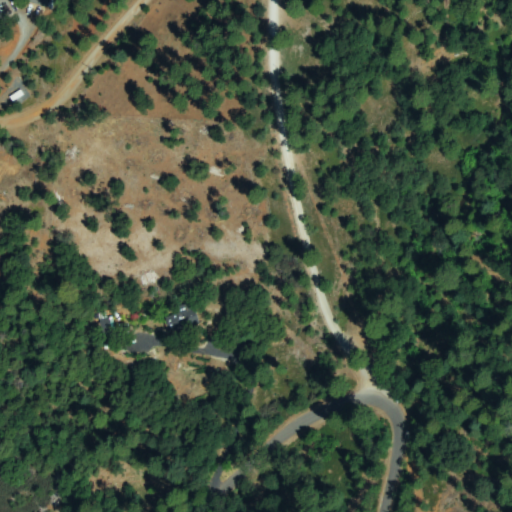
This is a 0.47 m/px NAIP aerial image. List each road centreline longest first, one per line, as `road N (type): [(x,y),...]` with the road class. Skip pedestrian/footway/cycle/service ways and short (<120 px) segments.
road 1 (residential): [(0,106),(56,89),(123,0),(288,185),(365,380)]
road 2 (residential): [(382,511),(403,422),(387,387),(365,380),(198,511)]
